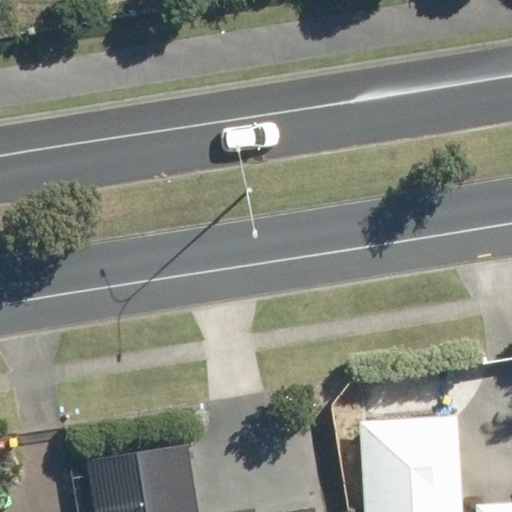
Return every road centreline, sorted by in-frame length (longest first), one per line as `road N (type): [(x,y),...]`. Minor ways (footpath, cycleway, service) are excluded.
road 1 (secondary): [(511,197),(0,279)]
road 2 (secondary): [(0,180),(511,100)]
